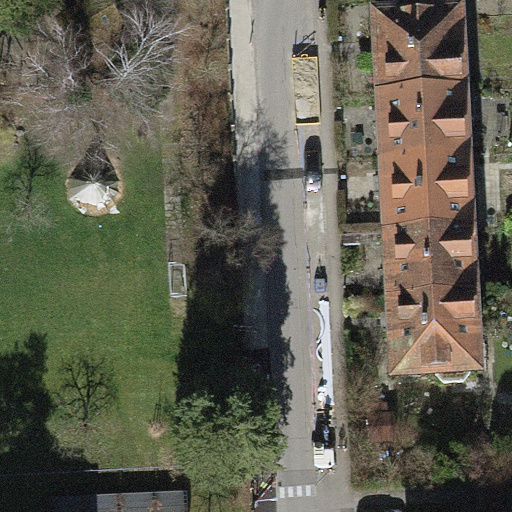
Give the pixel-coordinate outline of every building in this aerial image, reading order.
[(95,0),(89,0),(53,21),(68,48),(110,24),(95,0)] [(381,19),(384,94),(459,91),(456,15),(381,19)] [(384,94),(387,155),(464,152),(463,122),(475,122),(474,90),(459,91),(384,94)] [(387,155),(390,234),(468,230),(464,152),(387,155)] [(390,234),(393,297),(472,294),(481,293),(480,264),(469,264),(468,230),(390,234)] [(475,370),(472,294),(393,297),(397,375),(435,373),(445,384),(464,384),(475,370)] [(395,417),(368,416),(368,442),(395,442),(395,417)]
